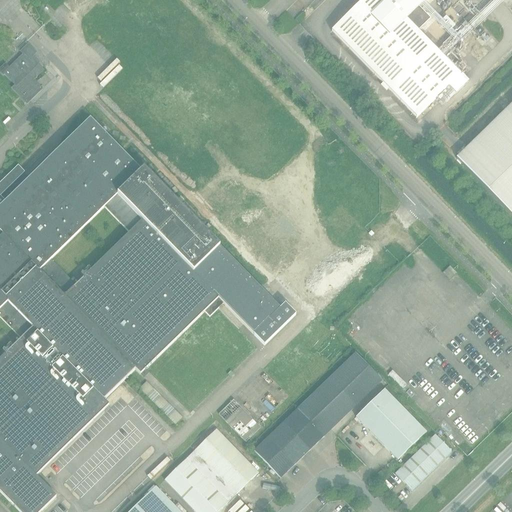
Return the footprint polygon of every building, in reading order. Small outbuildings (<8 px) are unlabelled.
[(406,20),(386,0),(362,0),(331,31),(416,118),(439,95),(447,102),(468,81),(455,67),(454,69),(415,30),(422,24),(412,14),(406,20)] [(37,64),(38,63),(30,55),(33,52),(26,45),(20,51),(23,54),(8,69),(4,65),(0,68),(0,72),(2,75),(4,74),(15,85),(12,88),(26,103),(41,89),(32,80),(42,70),(37,64)] [(511,103),(456,159),(511,216),(511,103)] [(140,171),(89,119),(5,201),(0,196),(0,195),(24,172),(17,166),(0,182),(0,492),(19,511),(40,511),(56,497),(35,476),(108,405),(103,400),(134,369),(139,374),(204,312),(209,317),(223,304),(264,346),(295,315),(285,304),(280,309),(232,260),(143,169),(140,171)] [(358,189),(274,270),(316,313),(400,232),(358,189)] [(355,353),(297,409),(253,451),(280,479),(324,437),(318,431),(376,375),(355,353)] [(384,390),(356,417),(397,460),(426,433),(384,390)] [(260,428),(233,400),(218,414),(245,442),(260,428)] [(216,430),(194,451),(236,494),(258,473),(216,430)] [(411,491),(451,452),(435,435),(395,474),(411,491)] [(218,511),(236,494),(194,451),(164,481),(194,511),(218,511)] [(129,511),(179,511),(155,487),(129,511)]
